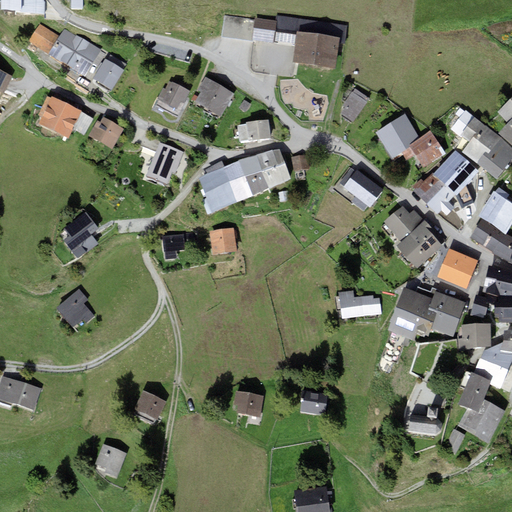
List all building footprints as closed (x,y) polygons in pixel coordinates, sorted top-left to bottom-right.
[(42,0),(1,0),(2,22),(45,19),(45,4),(42,0)] [(70,0),(71,13),(83,12),(82,0),(70,0)] [(275,21),(224,14),(221,36),(272,43),(275,24),(275,21)] [(275,21),(275,24),(291,27),(289,45),(296,46),(298,31),(340,37),(339,42),(345,43),(347,26),(276,16),(275,21)] [(291,27),(275,24),(272,43),(289,45),(291,27)] [(61,38),(40,26),(28,46),(49,58),(61,38)] [(61,38),(49,58),(85,80),(94,66),(97,68),(105,54),(65,30),(61,38)] [(340,37),(298,31),(296,46),(293,62),(335,68),(339,42),(340,37)] [(105,62),(93,84),(112,95),(124,73),(122,72),(127,66),(111,56),(107,63),(105,62)] [(12,79),(0,73),(0,94),(4,96),(12,79)] [(234,93),(205,76),(198,90),(201,91),(195,102),(220,117),(234,93)] [(190,91),(172,82),(168,90),(164,88),(155,105),(178,117),(185,103),(184,103),(190,91)] [(355,87),(343,105),(345,107),(340,114),(353,122),(370,97),(355,87)] [(82,110),(51,96),(50,97),(48,96),(39,114),(42,116),(38,124),(68,138),(73,127),(86,134),(93,118),(81,112),(82,110)] [(511,96),(496,111),(506,122),(511,116),(511,96)] [(251,105),(244,100),(239,108),(246,113),(251,105)] [(405,114),(376,132),(392,158),(410,147),(421,140),(420,137),(405,114)] [(485,125),(474,117),(459,135),(469,142),(462,151),(477,163),(486,151),(488,153),(489,153),(500,137),(486,124),(485,125)] [(123,129),(103,118),(101,122),(98,120),(89,136),(112,149),(123,129)] [(511,118),(499,133),(511,144),(511,118)] [(246,124),(237,125),(239,143),(271,139),(269,119),(246,122),(246,124)] [(421,140),(410,147),(423,167),(445,153),(430,131),(420,137),(421,140)] [(486,151),(477,163),(496,179),(511,159),(511,148),(500,137),(488,153),(486,151)] [(184,152),(160,142),(147,175),(167,184),(172,171),(175,172),(184,152)] [(256,155),(269,189),(292,180),(279,149),(256,155)] [(455,150),(432,173),(456,195),(462,189),(467,184),(479,171),(455,150)] [(238,161),(252,196),(269,189),(256,155),(238,161)] [(308,155),(292,157),(294,171),(310,169),(308,155)] [(237,203),(224,167),(222,161),(206,170),(207,174),(199,178),(207,198),(202,201),(208,214),(237,203)] [(224,167),(237,203),(252,196),(238,161),(224,167)] [(357,169),(340,192),(364,210),(368,205),(371,207),(384,189),(357,169)] [(454,194),(432,176),(428,181),(426,179),(423,181),(421,178),(413,187),(415,189),(413,190),(437,215),(441,210),(447,216),(455,207),(449,200),(454,194)] [(467,184),(456,195),(454,196),(466,210),(476,196),(467,184)] [(495,192),(494,191),(478,216),(507,235),(511,226),(511,201),(508,198),(510,194),(499,186),(495,192)] [(288,191),(278,192),(279,202),(290,200),(288,191)] [(403,206),(384,221),(398,238),(402,236),(405,238),(421,224),(410,213),(403,206)] [(68,236),(63,240),(77,258),(96,243),(89,234),(99,227),(86,210),(62,228),(68,236)] [(414,210),(410,213),(421,224),(424,220),(425,220),(414,210)] [(405,238),(397,245),(417,267),(447,241),(429,221),(427,223),(424,220),(421,224),(405,238)] [(511,237),(479,221),(470,236),(493,251),(492,253),(509,262),(511,252),(511,237)] [(234,228),(210,231),(213,254),(238,251),(236,238),(238,238),(237,230),(234,230),(234,228)] [(182,235),(163,236),(164,260),(174,259),(173,256),(187,255),(186,240),(196,239),(196,232),(182,233),(182,235)] [(478,260),(449,248),(437,277),(466,289),(478,260)] [(511,271),(489,265),(482,291),(511,294),(511,271)] [(427,334),(430,328),(453,336),(466,302),(435,290),(434,292),(417,285),(415,291),(404,286),(387,330),(391,331),(381,357),(393,361),(403,335),(414,339),(417,330),(427,334)] [(79,289),(57,308),(73,327),(83,319),(87,324),(95,317),(84,303),(88,300),(79,289)] [(353,291),(339,293),(342,319),(381,314),(379,298),(374,298),(373,295),(354,297),(353,291)] [(498,302),(498,295),(488,293),(486,298),(489,299),(488,302),(494,304),(494,302),(498,302)] [(486,298),(476,295),(471,315),(484,318),(488,302),(489,299),(486,298)] [(511,295),(498,295),(498,302),(494,302),(494,304),(494,314),(499,314),(499,323),(511,322),(511,295)] [(491,323),(462,325),(463,334),(458,335),(459,350),(480,347),(491,342),(491,323)] [(511,330),(503,330),(502,344),(501,350),(511,351),(511,330)] [(502,344),(484,350),(474,373),(492,381),(490,384),(500,388),(511,357),(511,351),(501,350),(502,344)] [(474,373),(466,370),(460,383),(466,386),(458,404),(467,408),(478,412),(484,399),(490,384),(492,381),(474,373)] [(41,388),(2,375),(0,382),(0,399),(34,410),(41,388)] [(167,401),(143,391),(135,409),(136,410),(134,414),(153,423),(155,419),(158,420),(167,401)] [(264,396),(237,391),(234,405),(237,406),(236,412),(260,417),(264,396)] [(328,394),(302,391),(299,412),(325,416),(328,394)] [(478,412),(467,408),(458,425),(488,443),(505,411),(484,399),(478,412)] [(425,417),(408,414),(405,431),(435,435),(441,432),(443,423),(438,418),(437,418),(438,408),(427,406),(425,417)] [(465,435),(455,430),(447,445),(455,455),(465,435)] [(127,452),(104,443),(95,465),(106,470),(105,473),(117,478),(127,452)] [(330,511),(327,487),(293,491),(296,511),(330,511)]
